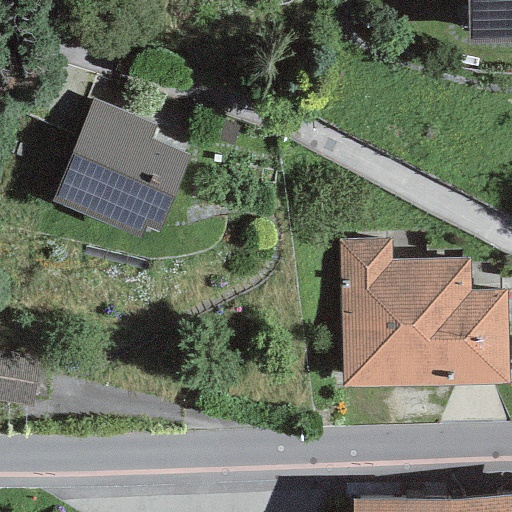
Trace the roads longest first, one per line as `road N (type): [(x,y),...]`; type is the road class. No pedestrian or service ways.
road 1 (residential): [(511,239),(267,117),(98,65),(75,52),(44,0)]
road 2 (tertiary): [(511,445),(0,458)]
